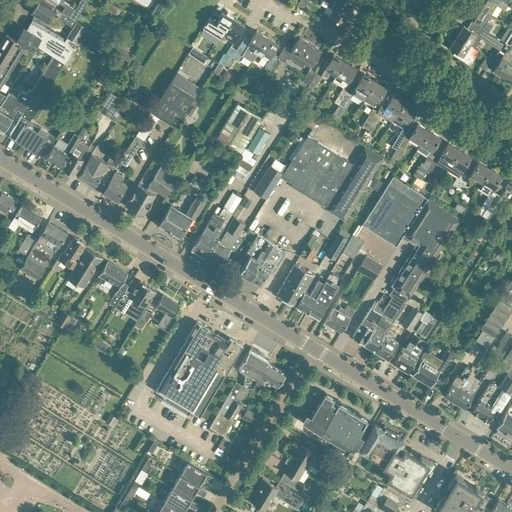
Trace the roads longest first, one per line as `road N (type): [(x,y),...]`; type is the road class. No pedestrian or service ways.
road 1 (tertiary): [(311,346),(0,158)]
road 2 (residential): [(213,511),(311,346)]
road 3 (tertiary): [(460,438),(311,346)]
